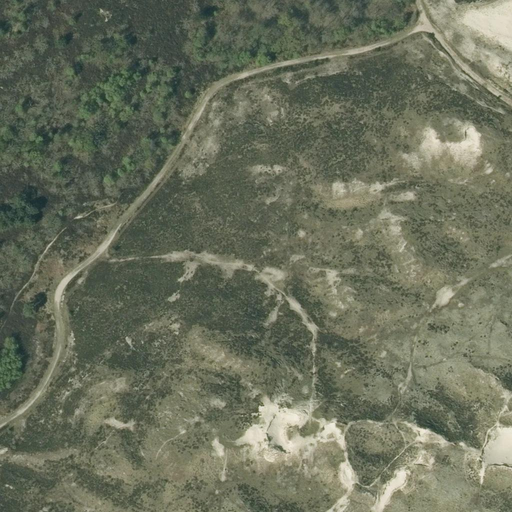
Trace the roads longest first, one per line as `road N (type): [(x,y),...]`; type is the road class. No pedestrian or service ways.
road 1 (track): [(426,25),(362,50),(256,71),(215,90),(149,191),(66,277),(56,303),(53,365),(31,401),(0,426)]
road 2 (track): [(426,25),(511,108)]
